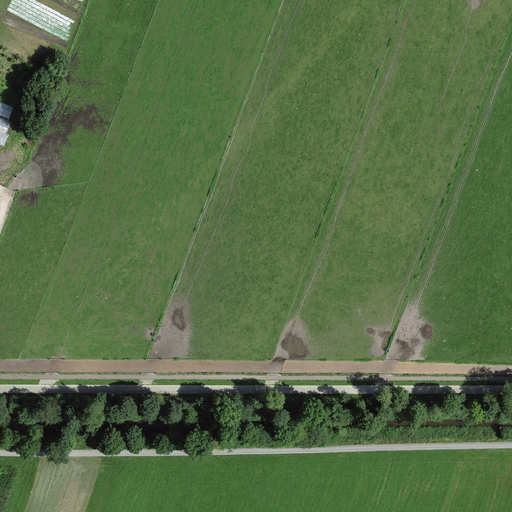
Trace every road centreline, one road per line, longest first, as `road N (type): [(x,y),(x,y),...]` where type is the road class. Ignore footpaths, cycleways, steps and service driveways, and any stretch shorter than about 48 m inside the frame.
road 1 (track): [(0,389),(511,390)]
road 2 (track): [(0,443),(511,443)]
